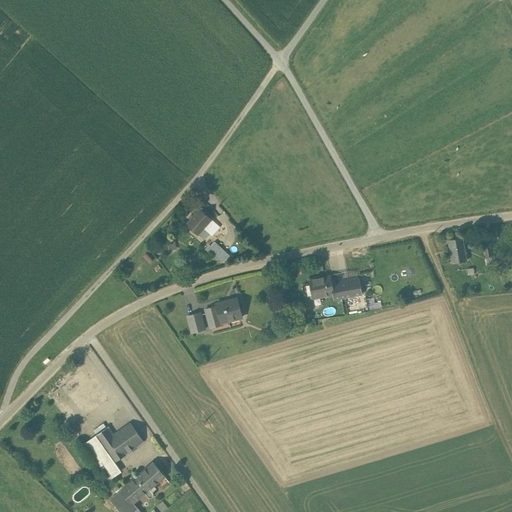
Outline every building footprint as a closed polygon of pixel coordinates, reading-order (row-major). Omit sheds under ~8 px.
[(199,209),(185,224),(198,235),(203,229),(212,220),(199,209)] [(498,225),(490,226),(492,239),(500,238),(498,225)] [(203,229),(198,235),(203,239),(208,233),(203,229)] [(462,237),(448,240),(452,264),(466,261),(462,237)] [(220,247),(214,242),(210,247),(211,247),(216,252),(220,247)] [(166,244),(156,245),(157,253),(167,251),(166,244)] [(490,244),(483,246),(485,257),(492,256),(490,244)] [(216,252),(211,247),(207,252),(212,256),(212,255),(216,252)] [(212,255),(212,256),(218,260),(225,252),(220,247),(216,252),(212,255)] [(492,256),(485,257),(487,267),(498,265),(496,255),(492,256)] [(330,276),(309,280),(309,283),(312,298),(333,294),(334,294),(332,285),(330,276)] [(358,280),(342,283),(345,297),(357,295),(361,294),(358,280)] [(309,283),(303,284),(306,299),(312,298),(309,283)] [(342,283),(332,285),(334,294),(333,294),(334,299),(343,298),(345,297),(342,283)] [(345,297),(343,298),(345,306),(359,303),(357,295),(345,297)] [(237,299),(216,304),(216,306),(221,323),(242,317),(240,311),(237,299)] [(216,306),(205,309),(206,311),(210,328),(222,325),(221,323),(216,306)] [(200,313),(187,316),(192,333),(204,330),(200,313)] [(85,372),(63,386),(69,396),(91,382),(85,372)] [(143,441),(130,423),(113,435),(127,454),(143,441)] [(113,435),(108,427),(95,436),(114,462),(127,454),(113,435)] [(114,462),(95,436),(83,445),(84,446),(106,480),(119,471),(114,462)] [(153,463),(139,475),(150,489),(164,477),(153,463)] [(150,489),(139,475),(121,489),(132,503),(150,489)] [(132,503),(121,489),(110,498),(120,511),(132,511),(137,508),(132,503)] [(157,505),(159,511),(160,511),(168,508),(165,501),(157,505)]
